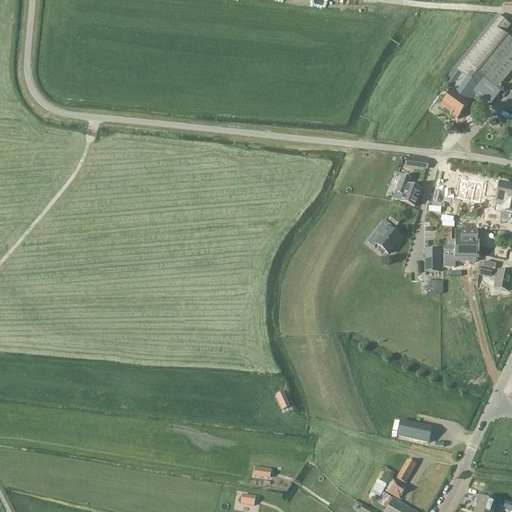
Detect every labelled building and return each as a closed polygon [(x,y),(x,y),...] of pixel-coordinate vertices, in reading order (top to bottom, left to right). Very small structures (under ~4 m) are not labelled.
[(463,75),(453,89),(452,90),(453,90),(440,108),(458,120),(469,105),(469,106),(476,97),(491,107),(501,92),(497,90),(511,71),(511,42),(504,35),(511,27),(498,16),(455,69),(463,75)] [(461,75),(454,70),(443,85),(450,90),(461,75)] [(407,158),(407,159),(406,166),(427,169),(429,161),(418,160),(407,158)] [(415,208),(421,191),(408,186),(410,180),(403,177),(393,200),(415,208)] [(470,180),(467,182),(459,180),(455,197),(479,203),(483,183),(470,180)] [(511,209),(511,189),(499,187),(494,206),(511,209)] [(445,200),(443,213),(457,215),(458,204),(453,203),(453,201),(445,200)] [(392,216),(391,217),(389,221),(396,227),(400,222),(392,216)] [(376,245),(388,255),(401,239),(389,229),(376,245)] [(443,229),(442,242),(451,242),(452,229),(443,229)] [(467,232),(455,231),(455,249),(472,250),(479,250),(479,241),(476,241),(477,232),(467,232)] [(448,252),(443,252),(443,258),(454,258),(454,259),(479,260),(479,250),(472,250),(455,249),(455,252),(448,252)] [(425,251),(425,273),(439,273),(440,251),(425,251)] [(481,269),(479,276),(490,278),(492,271),(481,269)] [(511,274),(498,271),(494,290),(508,293),(511,274)] [(431,294),(443,294),(443,283),(431,283),(431,294)] [(290,407),(283,393),(276,396),(282,410),(290,407)] [(400,420),(396,437),(428,444),(432,427),(400,420)] [(396,480),(405,485),(416,466),(407,461),(396,480)] [(255,468),(254,476),(269,478),(270,470),(255,468)] [(376,480),(380,482),(382,478),(384,475),(389,478),(390,476),(392,478),(394,474),(392,473),(385,468),(382,474),(380,473),(376,480)] [(393,500),(382,493),(376,502),(387,509),(393,500)] [(255,498),(242,496),(240,504),(253,506),(255,498)] [(480,499),(476,511),(493,511),(496,505),(480,499)] [(497,506),(506,509),(505,511),(508,511),(511,511),(511,503),(499,499),(497,506)] [(385,511),(413,511),(393,500),(387,509),(385,511)]
